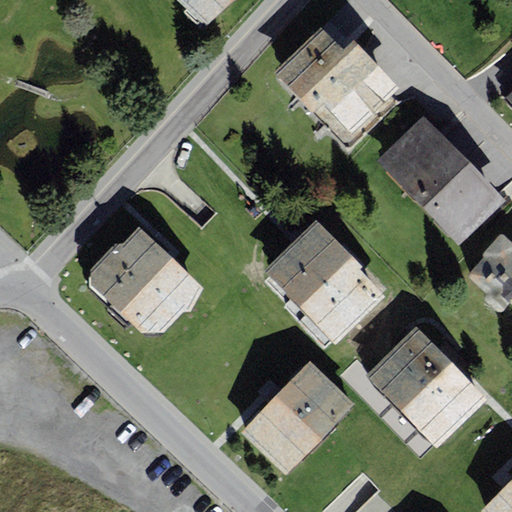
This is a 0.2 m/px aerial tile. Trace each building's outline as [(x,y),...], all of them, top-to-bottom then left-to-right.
[(178,0),(206,26),(233,0),(178,0)] [(275,72),(349,150),(398,103),(391,96),(400,88),(354,40),(343,50),(322,28),(275,72)] [(377,161),(459,245),(506,200),(423,115),(377,161)] [(264,270),(336,345),(386,296),(360,269),(363,267),(317,219),(264,270)] [(91,270),(92,286),(142,333),(164,333),(183,312),(191,311),(205,289),(138,227),(124,244),(115,243),(91,270)] [(485,256),(468,276),(489,294),(485,298),(504,314),(511,305),(511,304),(511,242),(500,233),(482,254),(485,256)] [(367,375),(439,450),(488,403),(416,328),(367,375)] [(242,432),(287,475),(355,404),(310,361),(242,432)] [(511,511),(511,481),(482,511),(511,511)]
